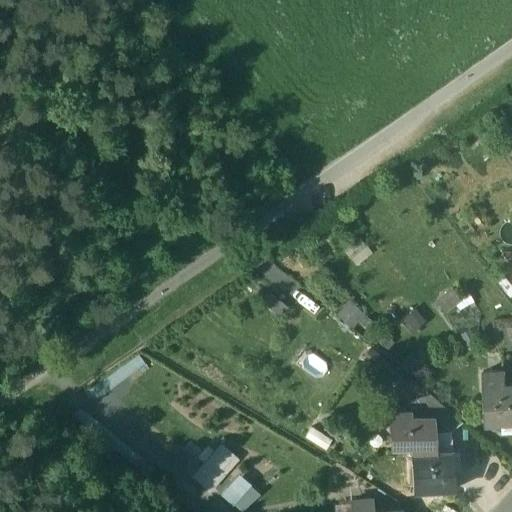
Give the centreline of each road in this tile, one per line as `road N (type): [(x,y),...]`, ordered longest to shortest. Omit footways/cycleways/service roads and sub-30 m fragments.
road 1 (residential): [(511,49),(0,406)]
road 2 (track): [(306,191),(155,0)]
